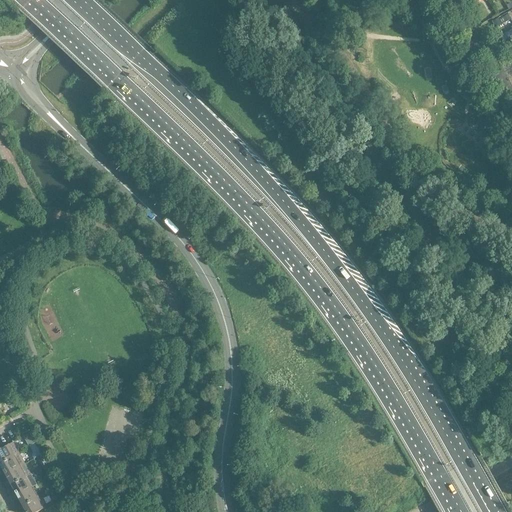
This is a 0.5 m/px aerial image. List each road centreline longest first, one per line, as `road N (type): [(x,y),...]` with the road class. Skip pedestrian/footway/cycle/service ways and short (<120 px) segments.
road 1 (trunk): [(35,0),(304,267),(374,363),(460,511)]
road 2 (trunk): [(489,511),(388,338),(305,226),(215,126),(82,0)]
road 3 (tertiary): [(221,460),(231,359),(217,300),(192,254),(80,145)]
